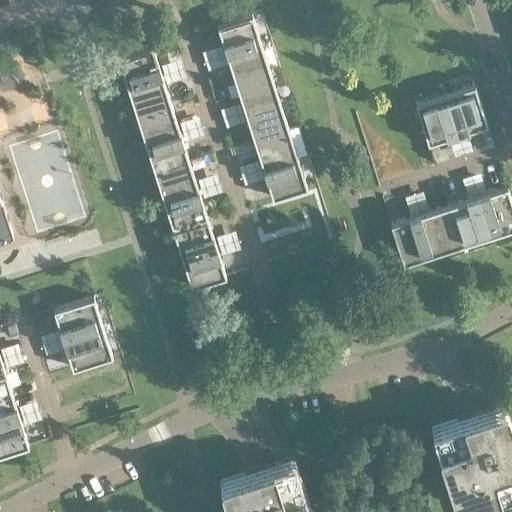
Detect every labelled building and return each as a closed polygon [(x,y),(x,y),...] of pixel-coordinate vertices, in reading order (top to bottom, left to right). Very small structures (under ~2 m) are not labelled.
[(261,41),(252,12),(251,11),(217,22),(226,52),(261,41)] [(93,29),(89,18),(76,22),(79,33),(93,29)] [(270,69),(261,41),(226,52),(235,80),(270,69)] [(161,73),(152,44),(152,43),(117,54),(127,84),(161,73)] [(279,98),(270,69),(235,80),(244,109),(279,98)] [(171,101),(161,73),(127,84),(136,112),(171,101)] [(487,122),(474,82),(444,91),(457,131),(487,122)] [(457,131),(444,91),(415,101),(427,141),(457,131)] [(288,127),(279,98),(244,109),(254,138),(288,127)] [(180,130),(171,101),(136,112),(145,141),(180,130)] [(297,155),(288,127),(254,138),(263,166),(297,155)] [(189,158),(180,130),(145,141),(154,169),(189,158)] [(307,185),(297,155),(263,166),(272,196),(307,185)] [(198,187),(189,158),(154,169),(163,198),(198,187)] [(466,173),(469,190),(486,187),(483,170),(466,173)] [(511,225),(511,200),(507,184),(477,193),(490,233),(511,225)] [(207,215),(198,187),(163,198),(172,227),(207,215)] [(0,236),(13,233),(0,192),(0,236)] [(490,233),(477,193),(448,202),(461,242),(490,233)] [(461,242),(448,202),(420,211),(433,251),(461,242)] [(433,251),(420,211),(390,221),(403,261),(433,251)] [(216,244),(207,215),(172,227),(181,255),(216,244)] [(226,274),(216,244),(181,255),(191,285),(226,274)] [(103,324),(93,295),(93,294),(53,307),(62,336),(103,324)] [(19,333),(16,324),(9,327),(11,336),(16,334),(19,333)] [(112,353),(103,324),(62,336),(72,366),(112,353)] [(62,344),(59,330),(45,333),(49,348),(62,344)] [(0,387),(10,385),(1,356),(0,356),(0,387)] [(0,419),(19,413),(10,385),(0,387),(0,419)] [(433,429),(459,511),(511,511),(511,424),(506,405),(505,404),(504,403),(503,403),(493,407),(465,416),(456,418),(435,425),(434,426),(433,427),(433,428),(433,429)] [(0,452),(29,443),(19,413),(0,419),(0,452)] [(291,457),(281,460),(253,469),(244,472),(222,479),(221,479),(221,480),(220,481),(220,482),(223,491),(230,511),(311,511),(294,458),(293,457),(292,457),(291,457)]
